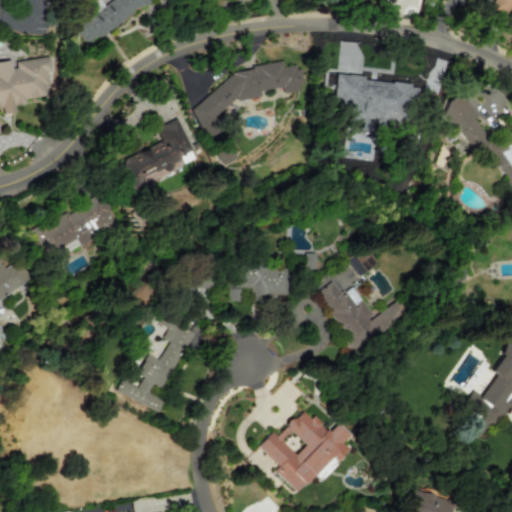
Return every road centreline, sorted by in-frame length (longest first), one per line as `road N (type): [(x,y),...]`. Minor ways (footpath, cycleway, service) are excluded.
road 1 (residential): [(0,187),(58,161),(115,88),(153,60),(233,35),(346,29),(440,46),(511,71)]
road 2 (residential): [(246,361),(208,403),(194,434),(194,511)]
